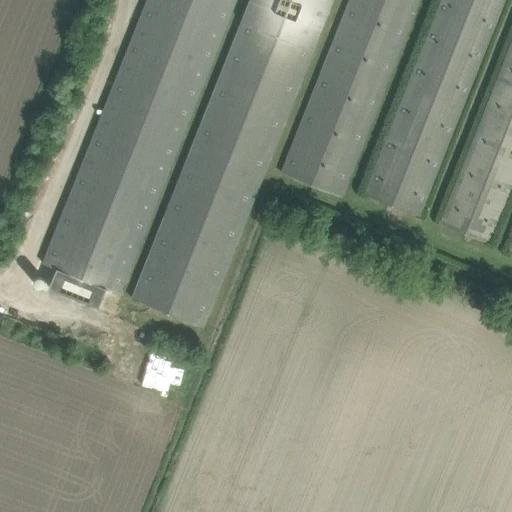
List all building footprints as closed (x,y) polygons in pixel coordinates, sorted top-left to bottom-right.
[(106,289),(120,295),(236,0),(147,0),(43,264),(56,270),(49,289),(99,309),(106,289)] [(250,0),(132,300),(203,328),(332,0),(250,0)] [(349,0),(281,174),(341,197),(418,0),(349,0)] [(442,0),(366,194),(418,215),(503,0),(442,0)] [(511,47),(441,223),(442,223),(441,224),(489,242),(511,183),(511,47)]
